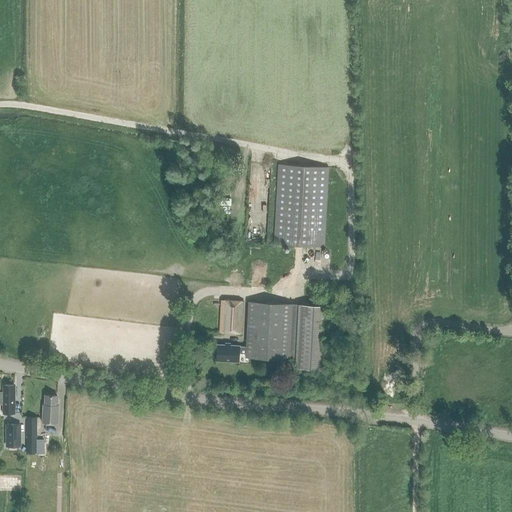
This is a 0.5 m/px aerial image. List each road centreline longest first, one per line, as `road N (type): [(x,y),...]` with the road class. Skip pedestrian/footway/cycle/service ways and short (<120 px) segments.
road 1 (tertiary): [(511,437),(200,400),(0,364)]
road 2 (track): [(511,328),(422,328),(417,511)]
